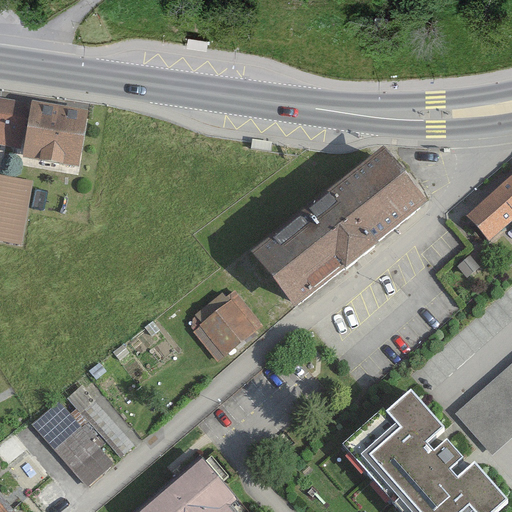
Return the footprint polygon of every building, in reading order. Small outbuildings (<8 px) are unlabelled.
[(78,168),(87,113),(0,98),(0,146),(25,150),(23,159),(78,168)] [(298,311),(426,207),(382,153),(254,257),(298,311)] [(0,242),(22,245),(30,181),(0,176),(0,242)] [(511,178),(466,218),(487,243),(511,221),(511,178)] [(259,328),(229,292),(185,328),(214,364),(259,328)] [(511,439),(511,366),(454,417),(490,459),(511,439)] [(445,432),(412,395),(385,418),(382,414),(344,447),(399,511),(501,511),(509,505),(477,469),(460,483),(452,474),(465,463),(449,445),(436,457),(428,447),(445,432)] [(110,467),(56,404),(29,428),(83,490),(110,467)] [(202,464),(146,511),(228,511),(237,505),(202,464)]
